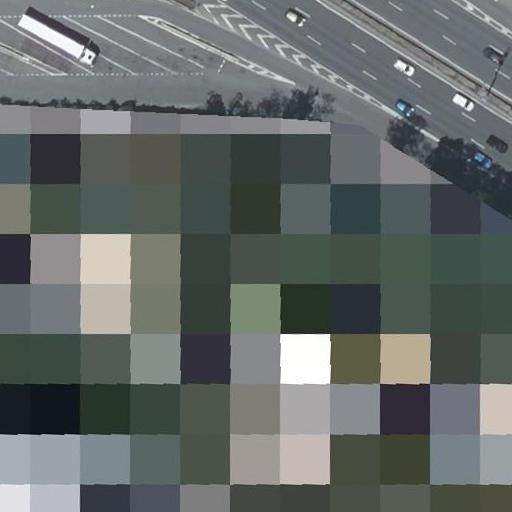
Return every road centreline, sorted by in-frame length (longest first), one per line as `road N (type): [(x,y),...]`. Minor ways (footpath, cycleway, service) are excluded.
road 1 (motorway): [(271,0),(511,153)]
road 2 (motorway): [(393,136),(511,203)]
road 3 (motorway): [(511,68),(404,0)]
